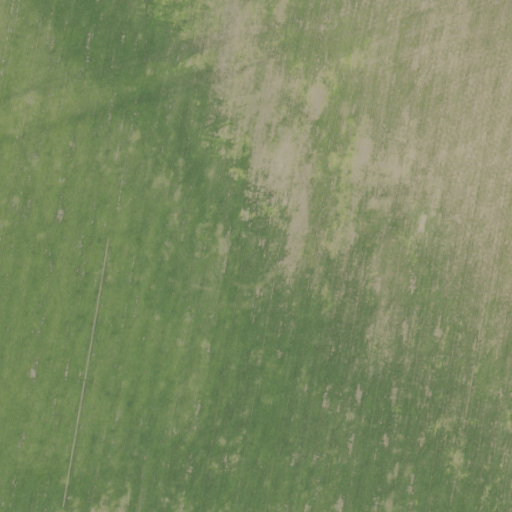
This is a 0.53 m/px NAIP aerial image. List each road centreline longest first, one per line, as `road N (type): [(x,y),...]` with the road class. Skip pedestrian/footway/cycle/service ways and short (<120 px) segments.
road 1 (residential): [(0,151),(511,30)]
road 2 (track): [(511,397),(500,390),(457,261),(425,0)]
